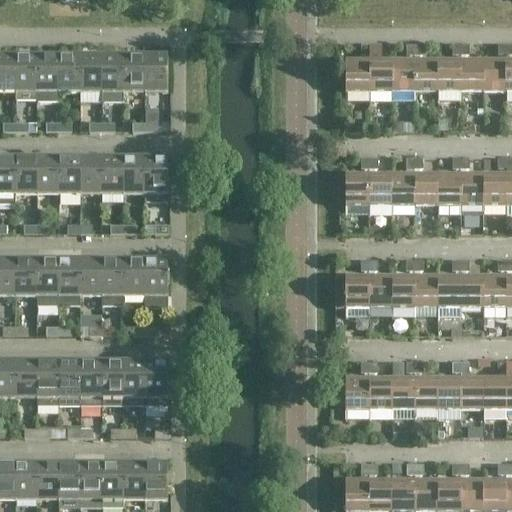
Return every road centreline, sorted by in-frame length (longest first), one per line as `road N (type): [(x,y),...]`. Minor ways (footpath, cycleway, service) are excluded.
road 1 (unknown): [(511,129),(382,141),(301,138)]
road 2 (unknown): [(511,243),(302,241)]
road 3 (unknown): [(511,447),(303,447)]
road 4 (unknown): [(0,451),(181,451)]
road 5 (unknown): [(0,231),(180,238)]
road 6 (unknown): [(0,137),(179,138)]
